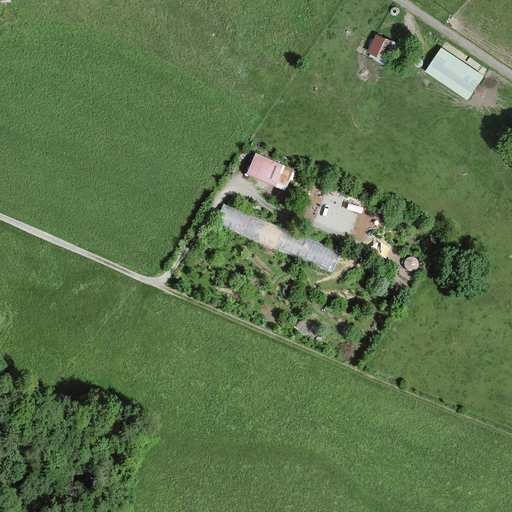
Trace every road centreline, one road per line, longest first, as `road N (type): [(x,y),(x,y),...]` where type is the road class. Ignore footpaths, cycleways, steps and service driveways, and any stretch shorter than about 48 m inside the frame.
road 1 (track): [(0,215),(511,437)]
road 2 (track): [(157,284),(227,184),(386,251)]
road 3 (track): [(511,77),(398,0)]
